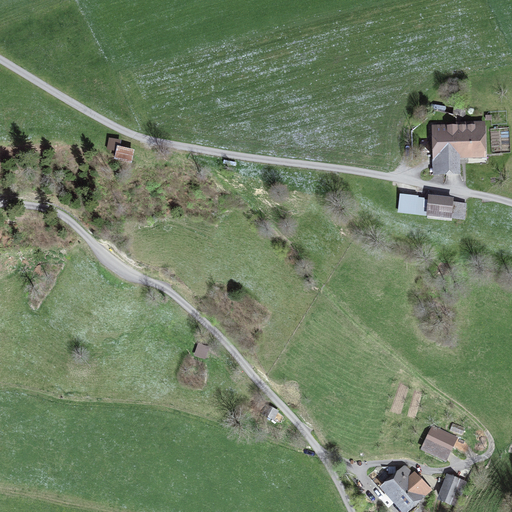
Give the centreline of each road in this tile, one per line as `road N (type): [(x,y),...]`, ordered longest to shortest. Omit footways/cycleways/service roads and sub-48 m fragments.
road 1 (track): [(320,452),(357,464),(440,470),(487,455),(490,438),(357,326),(287,243),(150,143)]
road 2 (track): [(0,60),(150,143),(359,171),(511,203)]
road 3 (track): [(0,203),(57,213),(188,307),(308,436),(352,511)]
